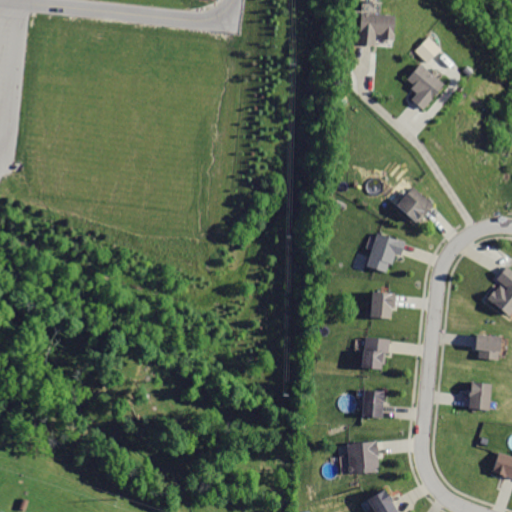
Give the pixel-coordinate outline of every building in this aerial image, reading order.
[(361,11),(358,44),(366,45),(376,46),(377,36),(395,37),(397,14),(361,11)] [(440,49),(428,36),(413,50),(426,62),(440,49)] [(423,64),(410,80),(420,88),(413,97),(427,109),(448,84),(423,64)] [(415,186),(399,208),(420,225),(437,203),(415,186)] [(381,233),(369,266),(391,273),(397,256),(403,259),(409,242),(381,233)] [(511,268),(510,267),(499,280),(505,285),(494,298),(511,312),(511,268)] [(393,292),(371,291),(370,317),(392,317),(393,292)] [(481,334),(478,359),(503,362),(506,337),(481,334)] [(369,335),(366,368),(384,370),(385,356),(392,357),(394,337),(369,335)] [(473,380),(471,408),(494,410),(496,382),(473,380)] [(365,388),(362,416),(386,419),(389,391),(365,388)] [(349,442),(353,474),(382,471),(378,439),(349,442)] [(511,451),(504,448),(495,471),(511,477),(511,451)] [(371,499),(379,511),(402,511),(404,511),(388,488),(371,499)]
